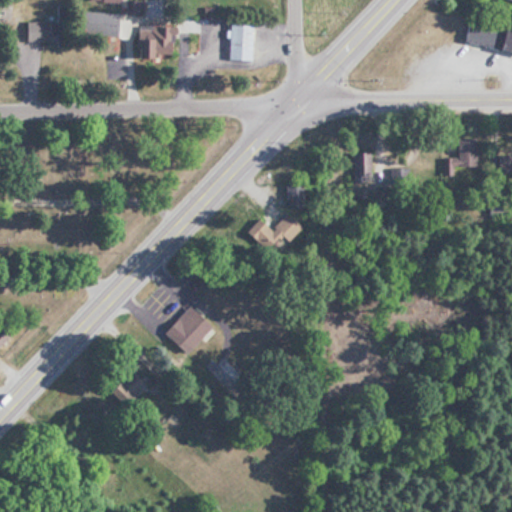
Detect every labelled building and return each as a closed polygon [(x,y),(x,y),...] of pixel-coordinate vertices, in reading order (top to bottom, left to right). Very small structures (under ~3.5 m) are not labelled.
[(123,0),(124,11),(138,11),(137,0),(123,0)] [(115,11),(78,11),(78,34),(115,34),(115,11)] [(226,59),(247,59),(247,19),(226,19),(226,59)] [(22,20),(22,40),(54,40),(54,20),(22,20)] [(511,52),(511,31),(463,20),(458,41),(511,52)] [(131,36),(130,58),(171,59),(172,22),(142,22),(142,36),(131,36)] [(474,137),(455,137),(455,158),(441,158),(441,175),(452,175),(452,166),(474,166),(474,137)] [(350,152),(350,181),(366,181),(366,152),(350,152)] [(511,153),(493,153),(493,181),(511,181),(511,153)] [(407,168),(391,168),(391,180),(407,180),(407,168)] [(272,229),(261,231),(263,245),(298,239),(294,215),(270,219),(272,229)] [(206,324),(182,306),(158,337),(182,356),(206,324)]
